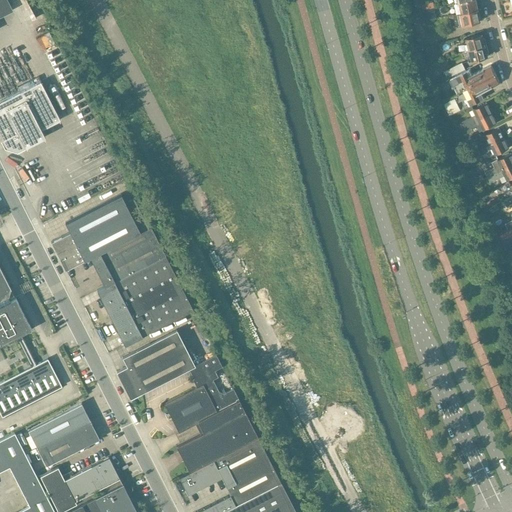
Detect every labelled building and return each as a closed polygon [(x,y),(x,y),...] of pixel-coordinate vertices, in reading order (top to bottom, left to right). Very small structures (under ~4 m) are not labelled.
[(475,0),(468,0),(455,3),(458,14),(478,9),(475,0)] [(422,11),(434,8),(433,3),(421,5),(422,11)] [(478,9),(458,14),(455,14),(457,25),(481,20),(478,9)] [(486,44),(484,36),(483,37),(482,34),(464,39),(467,50),(470,49),(486,44)] [(440,43),(425,47),(428,58),(438,55),(436,48),(441,47),(440,43)] [(489,53),(486,44),(470,49),(467,50),(469,61),(488,56),(487,53),(489,53)] [(447,78),(465,69),(462,63),(444,72),(447,78)] [(491,65),(473,74),(470,69),(456,76),(464,91),(496,74),(491,65)] [(496,74),(464,91),(471,104),(484,98),(481,92),(500,83),(496,74)] [(457,93),(439,102),(447,118),(472,106),(471,104),(464,91),(456,76),(450,79),(457,93)] [(59,119),(40,81),(0,101),(0,139),(4,147),(17,152),(25,148),(24,147),(44,137),(40,129),(59,119)] [(469,124),(492,113),(487,102),(473,109),(476,115),(463,121),(465,125),(469,124)] [(497,123),(492,113),(469,124),(465,125),(467,130),(480,124),(483,129),(497,123)] [(481,149),(504,138),(499,127),(485,134),(489,142),(485,144),(484,142),(479,145),(481,149)] [(509,148),(504,138),(481,149),(479,150),(481,155),(489,151),(488,149),(491,147),(495,154),(509,148)] [(503,170),(511,164),(511,154),(511,152),(498,159),(493,162),(495,166),(486,171),(489,177),(503,170)] [(511,177),(511,164),(503,170),(489,177),(491,181),(505,175),(507,180),(511,177)] [(90,257),(148,227),(133,198),(125,202),(120,194),(65,222),(70,232),(51,241),(65,270),(90,257)] [(511,195),(511,196),(503,200),(506,206),(511,203),(511,195)] [(498,196),(490,200),(493,206),(501,201),(498,196)] [(148,227),(90,257),(104,285),(165,254),(150,226),(148,227)] [(506,231),(500,234),(502,239),(510,236),(507,230),(506,231)] [(165,254),(104,285),(96,290),(97,290),(101,299),(109,315),(111,314),(113,319),(112,320),(120,336),(124,345),(193,310),(165,254)] [(31,329),(15,298),(10,300),(8,296),(10,289),(11,288),(0,267),(0,344),(0,345),(16,337),(21,334),(31,329)] [(195,365),(176,329),(122,357),(126,366),(116,371),(130,397),(188,368),(195,365)] [(36,364),(21,334),(16,337),(31,367),(36,364)] [(176,445),(189,471),(257,436),(233,388),(223,393),(218,392),(216,391),(213,385),(214,383),(212,379),(218,376),(214,370),(222,366),(216,354),(195,365),(188,368),(197,386),(164,403),(178,431),(198,421),(203,431),(176,445)] [(31,367),(0,382),(0,413),(2,416),(61,386),(47,358),(36,364),(31,367)] [(99,438),(81,403),(28,430),(46,465),(99,438)] [(54,511),(14,432),(0,439),(0,470),(9,466),(29,506),(15,511),(54,511)] [(27,441),(22,432),(17,435),(21,444),(27,441)] [(219,511),(280,481),(257,436),(189,471),(179,477),(187,494),(221,476),(230,494),(196,511),(219,511)] [(108,457),(97,462),(73,475),(71,471),(62,475),(58,466),(40,475),(58,511),(76,503),(77,505),(99,493),(97,489),(119,478),(108,457)] [(295,511),(280,481),(219,511),(295,511)] [(137,511),(122,483),(64,511),(137,511)]
